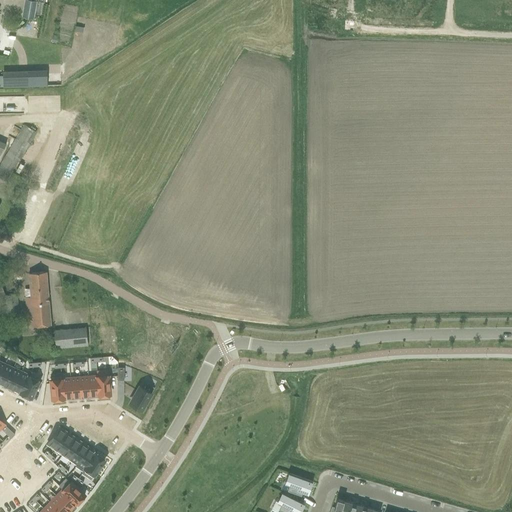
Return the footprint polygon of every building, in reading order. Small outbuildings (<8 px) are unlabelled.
[(25,0),(24,0),(22,16),(32,18),(34,18),(34,14),(36,3),(36,2),(26,0),(25,0)] [(3,76),(0,76),(0,87),(3,87),(28,87),(47,86),(47,75),(27,75),(3,76)] [(36,132),(24,125),(0,165),(0,178),(5,181),(36,132)] [(29,273),(29,283),(31,297),(24,297),(27,328),(50,326),(46,272),(29,273)] [(0,281),(0,299),(5,297),(6,312),(18,311),(17,294),(5,295),(0,281)] [(55,337),(48,337),(50,349),(56,348),(88,345),(86,328),(54,330),(55,337)] [(5,364),(0,374),(0,384),(4,386),(13,368),(5,364)] [(13,368),(4,386),(12,390),(21,372),(13,368)] [(107,370),(96,371),(97,376),(99,396),(109,395),(108,375),(107,370)] [(21,372),(12,390),(21,394),(29,376),(21,372)] [(29,376),(21,394),(30,398),(39,380),(29,376)] [(97,376),(88,377),(90,396),(98,396),(99,396),(97,376)] [(60,377),(50,377),(51,380),(52,400),(63,399),(61,379),(62,379),(61,377),(60,377)] [(79,377),(70,378),(72,398),(81,397),(79,377)] [(88,377),(79,377),(81,397),(90,396),(88,377)] [(62,379),(61,379),(63,399),(72,398),(70,378),(62,379)] [(140,386),(130,403),(141,410),(150,393),(153,388),(142,382),(140,386)] [(58,427),(47,443),(48,444),(47,444),(55,449),(66,432),(58,427)] [(66,432),(55,449),(62,454),(73,438),(66,432)] [(73,438),(62,454),(70,459),(81,443),(73,438)] [(81,443),(70,459),(77,464),(88,448),(81,443)] [(77,464),(75,465),(83,471),(96,452),(95,452),(88,448),(77,464)] [(83,471),(81,473),(91,479),(93,475),(94,475),(105,458),(96,452),(83,471)] [(307,494),(311,482),(289,473),(285,483),(290,485),(287,491),(301,496),(302,492),(307,494)] [(70,482),(63,489),(77,503),(84,496),(70,482)] [(63,489),(56,496),(71,510),(77,503),(63,489)] [(299,511),(303,504),(282,493),(277,502),(281,504),(278,510),(281,511),(299,511)] [(56,496),(50,502),(60,511),(68,511),(71,510),(56,496)] [(336,499),(334,507),(331,506),(329,511),(345,511),(346,511),(348,502),(336,499)] [(60,511),(50,502),(44,509),(47,511),(60,511)] [(348,502),(346,511),(345,511),(356,511),(358,505),(348,502)]
